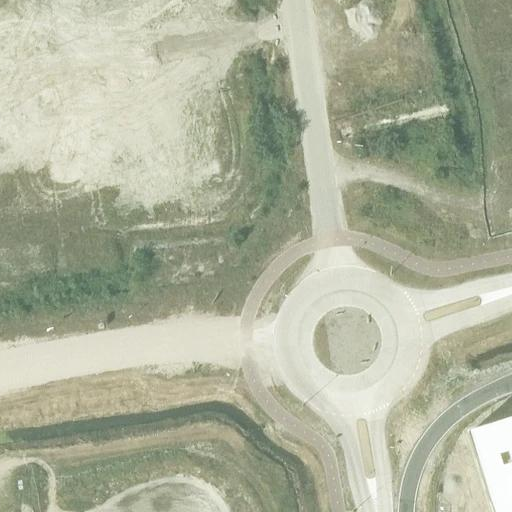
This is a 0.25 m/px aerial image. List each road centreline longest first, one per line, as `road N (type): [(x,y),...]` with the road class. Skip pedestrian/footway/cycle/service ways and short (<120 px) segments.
road 1 (track): [(0,373),(235,336),(288,338)]
road 2 (unclassified): [(338,281),(294,0)]
road 3 (unclassified): [(338,281),(299,308),(289,354),(315,394),(361,404)]
